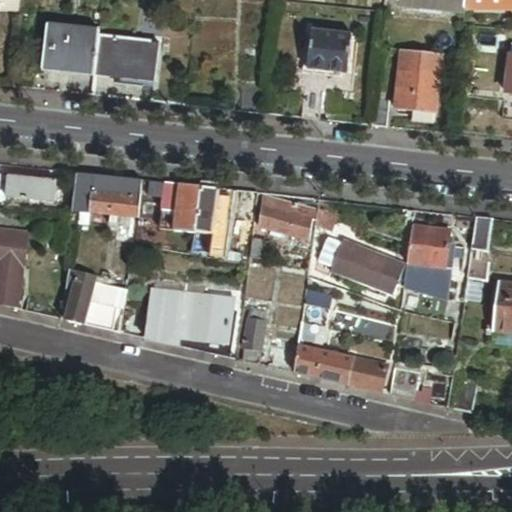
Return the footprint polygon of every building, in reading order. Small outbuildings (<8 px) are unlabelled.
[(467,0),(399,0),(399,3),(408,4),(421,5),(421,12),(443,15),(444,8),(445,8),(466,11),(467,0)] [(511,0),(467,0),(466,11),(511,11),(511,0)] [(102,38),(102,33),(50,27),(45,73),(97,78),(102,38)] [(353,36),(312,32),(309,72),(349,76),(353,36)] [(161,45),(102,38),(97,78),(157,86),(161,45)] [(441,77),(443,57),(402,52),(400,72),(441,77)] [(441,77),(400,72),(396,111),(413,113),(412,123),(436,125),(441,77)] [(241,114),(259,116),(261,88),(243,86),(241,114)] [(301,121),(319,123),(323,93),(304,91),(301,121)] [(377,98),(374,128),(387,130),(390,100),(377,98)] [(0,185),(0,204),(7,205),(8,199),(57,206),(60,184),(1,176),(0,185)] [(84,176),(79,176),(76,214),(79,213),(84,176)] [(79,213),(79,216),(111,218),(121,219),(140,220),(143,182),(84,176),(79,213)] [(199,216),(202,189),(166,185),(163,212),(179,214),(177,232),(197,235),(199,216)] [(219,191),(202,189),(199,216),(216,218),(219,191)] [(314,222),(318,223),(319,215),(268,199),(266,209),(314,222)] [(314,222),(266,209),(261,229),(276,233),(283,235),(312,244),(314,222)] [(338,221),(325,215),(322,230),(333,234),(338,221)] [(199,216),(197,235),(213,237),(216,218),(199,216)] [(121,219),(111,218),(111,226),(120,227),(121,219)] [(493,222),(477,220),(473,251),(489,253),(493,222)] [(0,228),(0,304),(21,310),(32,233),(0,228)] [(451,233),(413,228),(408,266),(446,271),(451,233)] [(319,262),(336,269),(344,247),(328,240),(319,262)] [(261,242),(253,241),(251,260),(258,261),(261,242)] [(397,288),(405,267),(345,243),(344,247),(336,269),(334,274),(393,297),(397,288)] [(471,265),(468,280),(483,282),(485,267),(471,265)] [(408,268),(405,289),(427,296),(443,301),(446,271),(408,266),(408,268)] [(397,288),(405,291),(405,289),(408,268),(405,267),(397,288)] [(98,280),(71,274),(67,303),(68,321),(86,327),(92,304),(96,286),(98,280)] [(179,348),(188,290),(155,282),(147,341),(179,348)] [(102,287),(96,286),(92,304),(118,310),(121,295),(120,294),(121,293),(102,288),(102,287)] [(493,332),(511,334),(511,287),(498,286),(493,332)] [(405,291),(403,305),(422,314),(427,296),(405,289),(405,291)] [(238,301),(188,290),(179,348),(230,360),(238,301)] [(250,310),(243,363),(260,367),(268,313),(250,310)] [(304,325),(302,342),(312,343),(315,327),(304,325)] [(301,349),(297,374),(355,387),(356,382),(357,382),(356,387),(361,389),(361,390),(375,394),(376,392),(385,394),(389,365),(301,349)] [(391,397),(417,403),(421,374),(394,370),(391,397)] [(479,392),(453,386),(449,410),(474,416),(479,392)]
